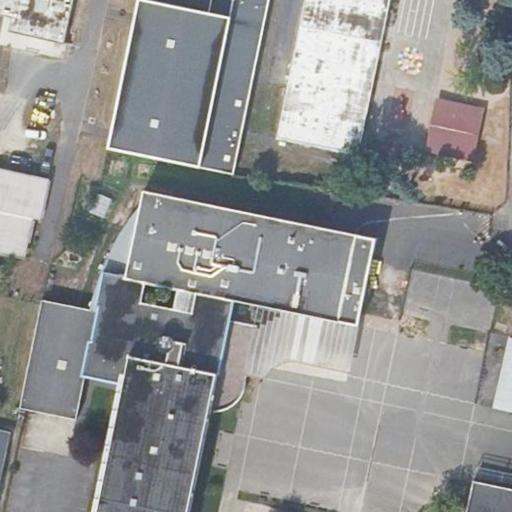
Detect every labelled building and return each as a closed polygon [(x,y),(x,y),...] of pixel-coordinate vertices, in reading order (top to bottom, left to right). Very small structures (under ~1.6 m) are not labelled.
[(0,0),(0,12),(11,15),(8,28),(63,41),(71,0),(0,0)] [(138,0),(108,147),(232,172),(270,0),(138,0)] [(390,0),(303,0),(275,139),(359,155),(390,0)] [(477,154),(488,106),(438,95),(427,143),(477,154)] [(48,180),(0,170),(0,251),(24,256),(31,217),(40,219),(48,180)] [(125,383),(98,511),(192,511),(212,413),(216,410),(219,406),(222,403),(225,399),(227,395),(229,390),(230,386),(231,382),(232,377),(237,352),(223,349),(228,322),(212,319),(157,304),(123,297),(127,278),(161,285),(216,296),(244,301),(341,321),(357,237),(143,194),(140,209),(133,246),(119,243),(116,249),(112,258),(108,266),(104,275),(101,284),(98,293),(95,303),(93,312),(45,302),(22,408),(77,419),(86,375),(125,383)] [(133,246),(140,209),(136,216),(131,224),(126,232),(121,240),(119,243),(133,246)] [(216,296),(161,285),(157,304),(212,319),(216,296)] [(279,359),(280,359),(332,369),(341,321),(244,301),(240,324),(228,322),(223,349),(237,352),(232,377),(253,381),(254,377),(255,373),(258,370),(260,367),(263,364),(267,362),(271,360),(275,359),(279,359)] [(0,482),(10,434),(0,431),(0,482)] [(511,479),(480,472),(476,487),(511,494),(511,479)] [(511,511),(511,494),(476,487),(470,511),(511,511)]
